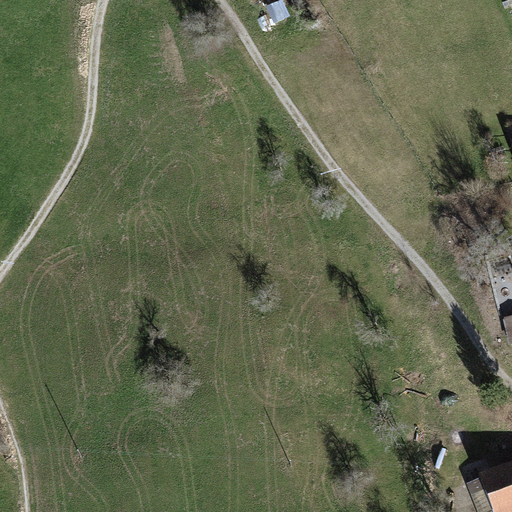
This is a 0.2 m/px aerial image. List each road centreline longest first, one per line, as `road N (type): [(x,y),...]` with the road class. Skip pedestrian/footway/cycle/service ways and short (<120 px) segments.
road 1 (track): [(221,0),(290,105),(511,385)]
road 2 (track): [(0,276),(85,138),(105,0)]
